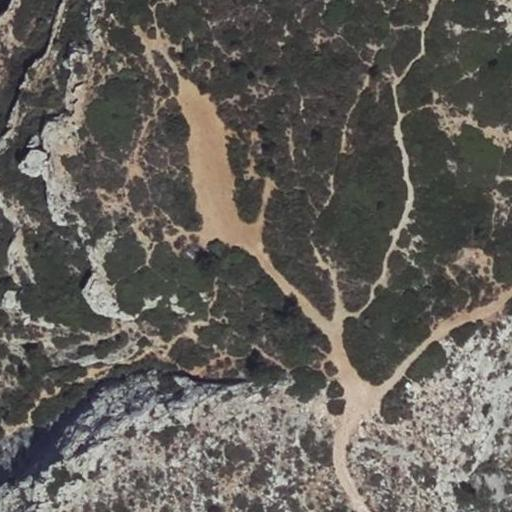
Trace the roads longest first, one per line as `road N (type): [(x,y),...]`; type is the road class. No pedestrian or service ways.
road 1 (track): [(365,511),(345,479),(340,442),(361,386)]
road 2 (track): [(334,343),(252,244)]
